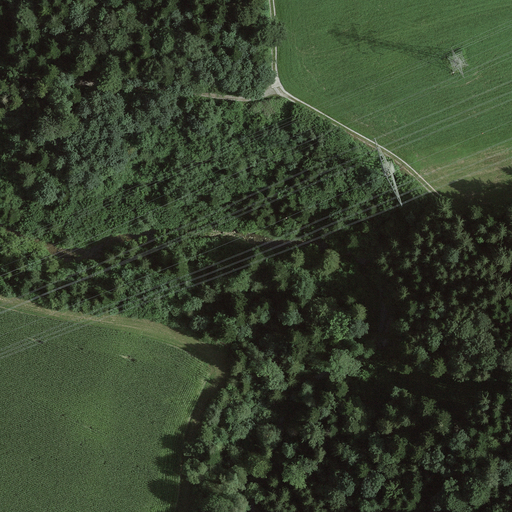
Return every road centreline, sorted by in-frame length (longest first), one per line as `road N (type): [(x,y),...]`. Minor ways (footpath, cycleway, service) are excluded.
road 1 (track): [(511,286),(408,166),(276,91)]
road 2 (track): [(276,91),(230,98),(0,75)]
